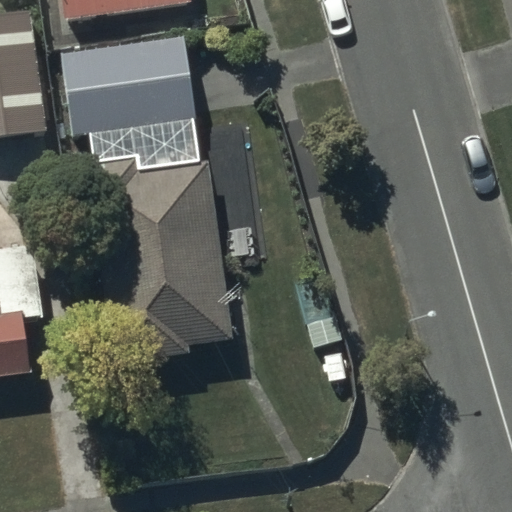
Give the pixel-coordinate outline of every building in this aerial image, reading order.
[(58,0),(61,25),(187,11),(185,0),(58,0)] [(28,18),(0,20),(0,142),(42,137),(28,18)] [(180,54),(57,70),(68,152),(190,136),(180,54)] [(111,381),(187,372),(186,364),(229,359),(205,181),(143,189),(141,176),(85,183),(111,381)] [(0,394),(27,391),(21,335),(39,333),(31,264),(0,267),(0,394)]
